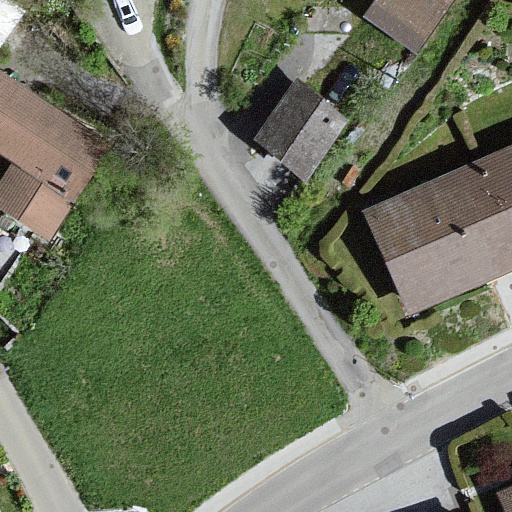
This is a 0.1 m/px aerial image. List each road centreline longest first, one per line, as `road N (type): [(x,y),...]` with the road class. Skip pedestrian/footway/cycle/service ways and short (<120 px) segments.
road 1 (tertiary): [(270,511),(511,375)]
road 2 (residential): [(0,394),(61,511)]
